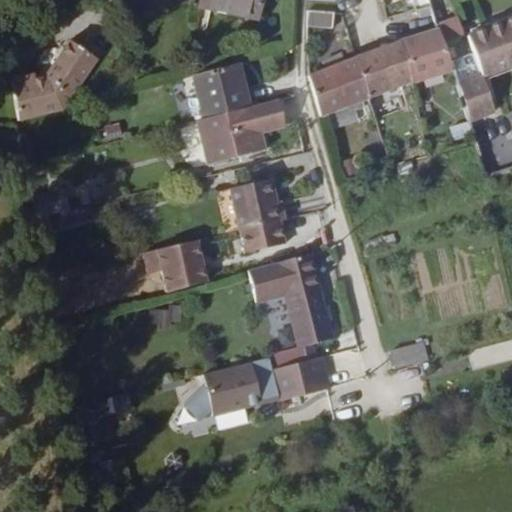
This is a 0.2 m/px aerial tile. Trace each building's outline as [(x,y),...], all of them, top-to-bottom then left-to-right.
[(257,20),(261,0),(200,0),(198,8),(257,20)] [(413,0),(416,11),(431,6),(429,0),(413,0)] [(334,13),(308,11),(309,26),(333,28),(334,13)] [(461,18),(445,22),(450,41),(466,37),(461,18)] [(511,18),(466,34),(480,73),(456,83),(469,122),(496,112),(482,77),(511,65),(511,18)] [(400,42),(412,84),(451,69),(444,45),(438,29),(400,42)] [(96,59),(70,40),(44,78),(31,81),(30,75),(12,79),(19,119),(62,109),(96,59)] [(356,56),(370,99),(412,84),(400,42),(356,56)] [(356,56),(355,52),(344,56),(346,60),(356,56)] [(346,60),(308,75),(324,115),(370,99),(356,56),(346,60)] [(239,63),(192,75),(203,119),(250,107),(239,63)] [(197,121),(208,165),(265,150),(261,133),(284,128),(277,100),(250,107),(203,119),(197,121)] [(471,122),(451,127),(454,141),(474,136),(471,122)] [(357,158),(341,162),(345,177),(361,173),(357,158)] [(511,170),(484,180),(490,206),(511,198),(511,170)] [(274,180),(230,189),(239,230),(285,220),(281,201),(278,202),(274,180)] [(102,188),(106,202),(125,196),(121,183),(102,188)] [(45,217),(71,210),(65,188),(39,194),(45,217)] [(316,214),(301,218),(304,229),(319,226),(316,214)] [(197,241),(157,250),(165,280),(204,271),(197,241)] [(296,335),(300,349),(313,345),(334,340),(314,266),(310,254),(277,263),(248,271),(258,304),(286,297),(287,300),(296,335)] [(282,338),(296,335),(287,300),(272,304),(282,338)] [(152,327),(172,326),(170,309),(151,311),(152,327)] [(422,343),(389,353),(393,370),(427,361),(422,343)] [(317,359),(313,345),(300,349),(270,355),(270,358),(205,374),(207,385),(188,405),(200,421),(212,409),(214,417),(248,408),(252,403),(260,401),(261,405),(280,400),(281,402),(329,390),(321,358),(317,359)] [(326,356),(332,381),(365,374),(359,349),(326,356)] [(112,416),(134,411),(129,394),(108,399),(112,416)]
